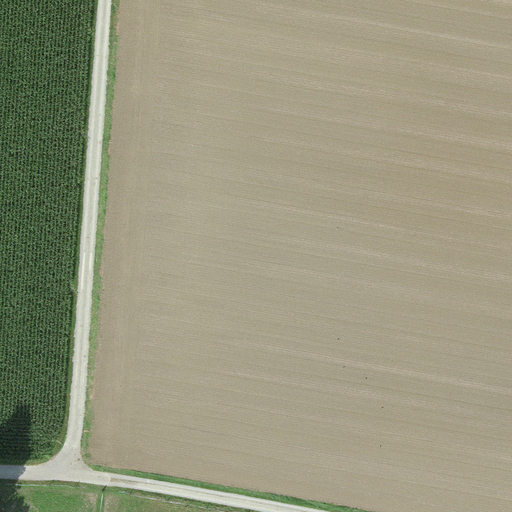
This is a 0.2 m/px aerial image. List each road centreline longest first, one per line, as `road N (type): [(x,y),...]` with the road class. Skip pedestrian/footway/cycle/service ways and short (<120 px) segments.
road 1 (track): [(105,0),(70,473)]
road 2 (track): [(0,472),(70,473),(282,511)]
